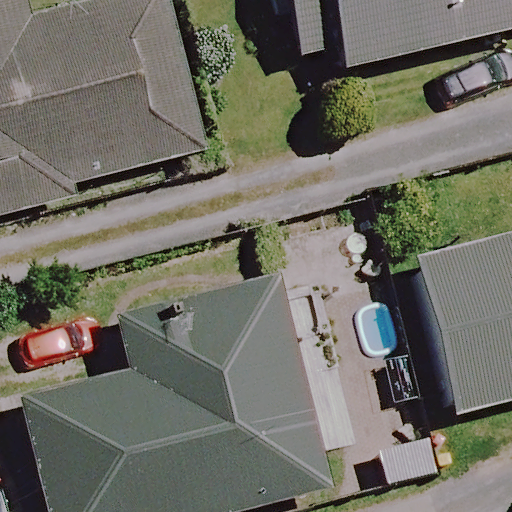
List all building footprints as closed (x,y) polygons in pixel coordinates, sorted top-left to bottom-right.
[(18,0),(0,0),(0,221),(72,203),(69,191),(201,157),(160,0),(116,0),(24,24),(18,0)] [(511,0),(278,0),(294,65),(330,57),(336,82),(511,38),(511,0)] [(511,239),(406,266),(447,424),(511,408),(511,239)] [(120,379),(8,407),(34,511),(268,511),(327,497),(273,282),(106,323),(120,379)] [(422,444),(378,456),(387,491),(431,479),(422,444)]
